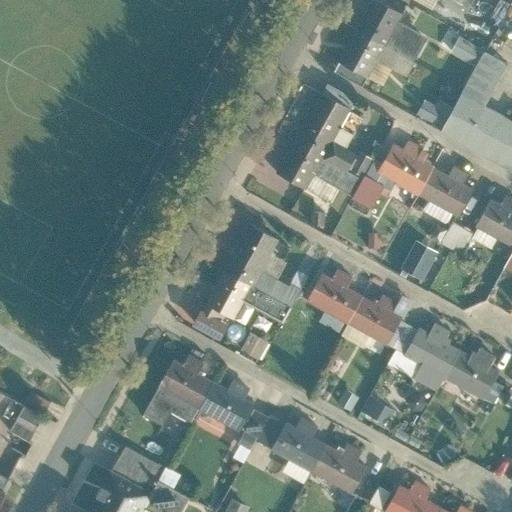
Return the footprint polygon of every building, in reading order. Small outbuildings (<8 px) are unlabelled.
[(403,12),(380,0),(368,0),(354,27),(394,49),(402,34),(394,29),(403,12)] [(394,49),(354,27),(331,68),(363,84),(377,60),(405,75),(413,60),(394,49)] [(455,49),(475,60),(483,45),(463,34),(455,49)] [(511,118),(484,103),(508,62),(484,49),(438,129),(511,168),(511,118)] [(415,112),(436,124),(456,89),(445,83),(434,103),(423,97),(415,112)] [(319,91),(293,139),(346,169),(355,152),(332,140),(350,107),(319,91)] [(346,169),(293,139),(275,172),(305,187),(314,172),(351,194),(362,177),(346,169)] [(376,170),(417,193),(433,165),(423,159),(430,150),(408,139),(403,147),(393,142),(376,170)] [(458,216),(473,188),(463,182),(469,172),(453,163),(447,173),(433,165),(417,193),(458,216)] [(366,171),(358,197),(379,204),(388,178),(366,171)] [(511,247),(511,196),(506,193),(500,203),(490,197),(474,226),(511,247)] [(220,269),(289,306),(299,288),(262,269),(278,238),(246,220),(220,269)] [(455,220),(445,241),(466,251),(476,231),(455,220)] [(407,266),(428,274),(436,254),(415,246),(407,266)] [(331,277),(320,271),(305,300),(347,323),(363,294),(347,285),(352,276),(336,267),(331,277)] [(220,269),(199,308),(226,323),(230,316),(233,318),(243,300),(282,320),(289,306),(220,269)] [(378,302),(363,294),(347,323),(385,344),(401,314),(389,308),(394,300),(382,293),(378,302)] [(190,323),(218,338),(226,323),(199,308),(190,323)] [(429,331),(419,325),(403,354),(444,376),(460,348),(444,339),(449,330),(434,322),(429,331)] [(245,346),(263,355),(272,338),(254,329),(245,346)] [(475,356),(460,348),(444,376),(484,397),(499,369),(491,364),(495,356),(479,348),(475,356)] [(196,408),(212,380),(198,373),(204,364),(188,356),(184,363),(172,357),(141,413),(162,425),(169,413),(188,423),(196,408)] [(54,397),(62,384),(51,378),(44,391),(54,397)] [(196,408),(236,431),(254,402),(243,397),(249,387),(234,380),(229,388),(212,380),(196,408)] [(52,402),(32,391),(27,401),(46,411),(52,402)] [(368,407),(389,420),(397,407),(376,394),(368,407)] [(4,404),(0,413),(0,424),(5,426),(12,407),(4,404)] [(30,441),(44,416),(25,406),(11,430),(30,441)] [(268,448),(310,470),(326,443),(311,435),(317,426),(300,417),(294,426),(285,421),(268,448)] [(310,470),(350,492),(366,465),(357,460),(363,450),(346,441),(340,451),(326,443),(310,470)] [(164,466),(124,445),(116,460),(156,482),(164,466)] [(150,492),(156,482),(116,460),(111,471),(150,492)] [(108,470),(82,511),(138,511),(141,506),(152,511),(180,511),(187,498),(156,482),(150,492),(111,471),(108,470)] [(0,503),(13,479),(0,471),(0,503)] [(385,511),(437,511),(442,506),(423,498),(429,488),(415,480),(409,489),(401,485),(385,511)] [(451,511),(442,506),(437,511),(476,511),(461,503),(456,511),(451,511)]
